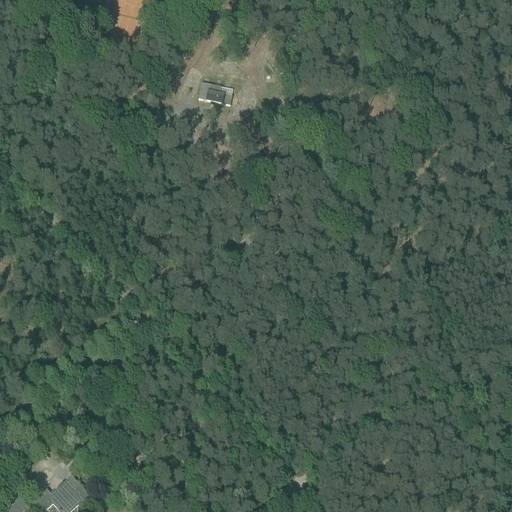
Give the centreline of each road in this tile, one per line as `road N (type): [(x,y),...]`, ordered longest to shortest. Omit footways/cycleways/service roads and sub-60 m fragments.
road 1 (unclassified): [(295,487),(0,163)]
road 2 (unclassified): [(295,487),(399,413),(470,391)]
